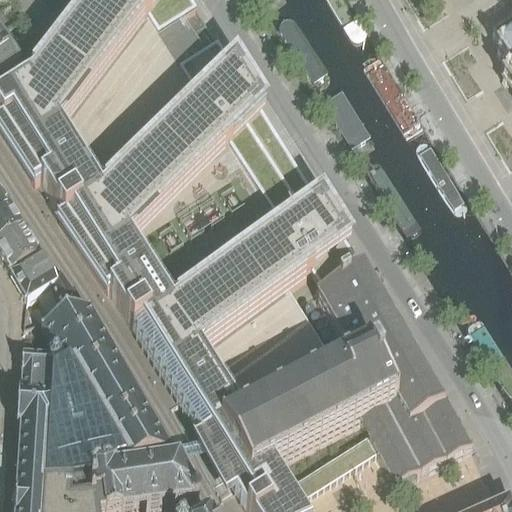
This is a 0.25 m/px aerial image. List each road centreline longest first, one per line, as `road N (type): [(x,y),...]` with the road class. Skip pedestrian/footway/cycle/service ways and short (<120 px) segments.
road 1 (tertiary): [(221,0),(511,457)]
road 2 (residential): [(216,511),(0,168)]
road 3 (tertiary): [(492,204),(403,57)]
